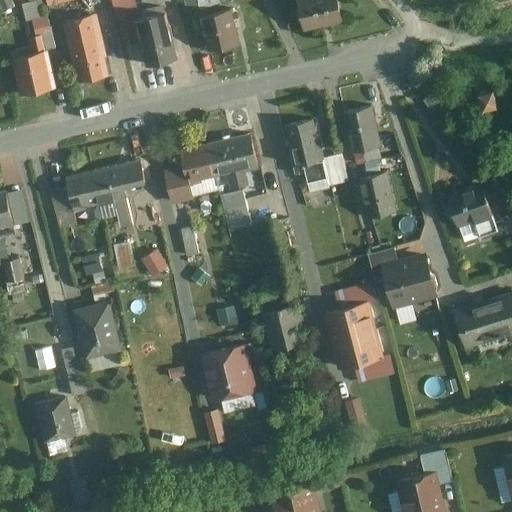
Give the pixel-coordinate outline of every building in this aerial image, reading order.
[(203,13),(199,0),(185,0),(190,16),(203,13)] [(342,0),(301,0),(308,30),(348,21),(342,0)] [(244,43),(235,7),(203,15),(211,50),(244,43)] [(182,58),(170,10),(139,18),(150,66),(182,58)] [(112,75),(98,13),(65,20),(79,82),(112,75)] [(55,86),(44,35),(33,37),(37,54),(16,59),(23,93),(55,86)] [(498,104),(494,89),(481,92),(485,107),(498,104)] [(445,112),(432,93),(425,98),(437,117),(445,112)] [(382,147),(372,105),(344,112),(354,153),(382,147)] [(323,159),(314,119),(285,126),(295,174),(305,172),(308,182),(327,178),(323,159)] [(258,169),(251,135),(208,144),(215,178),(225,175),(228,189),(248,184),(245,171),(258,169)] [(215,178),(208,144),(179,151),(183,167),(165,172),(172,204),(193,199),(190,183),(215,178)] [(341,155),(323,159),(327,178),(329,184),(347,180),(341,155)] [(96,171),(103,202),(117,199),(118,203),(130,200),(127,188),(149,184),(144,160),(96,171)] [(103,202),(96,171),(68,177),(75,208),(103,202)] [(397,210),(387,171),(359,178),(368,217),(397,210)] [(500,231),(483,183),(450,195),(466,242),(500,231)] [(8,190),(0,191),(0,227),(3,227),(4,236),(18,233),(8,190)] [(251,225),(242,190),(224,195),(232,230),(251,225)] [(158,247),(141,255),(150,275),(168,266),(158,247)] [(380,265),(397,260),(394,247),(369,255),(376,281),(384,279),(380,265)] [(438,296),(426,252),(397,260),(380,265),(384,279),(392,309),(438,296)] [(22,255),(7,258),(11,279),(7,280),(10,293),(29,289),(22,255)] [(85,263),(92,282),(107,277),(99,257),(85,263)] [(511,291),(453,309),(466,349),(511,335),(511,291)] [(220,318),(237,317),(235,293),(218,294),(220,318)] [(125,351),(112,300),(75,309),(88,360),(125,351)] [(341,309),(327,313),(334,340),(374,329),(367,302),(364,303),(341,309)] [(294,306),(262,314),(270,348),(303,340),(294,306)] [(374,329),(334,340),(341,367),(355,363),(378,357),(382,356),(374,329)] [(257,389),(246,344),(200,355),(210,400),(257,389)] [(79,434),(70,396),(38,404),(48,442),(79,434)] [(420,456),(425,475),(437,472),(440,484),(453,481),(445,450),(420,456)] [(511,453),(502,456),(511,502),(511,453)] [(446,511),(440,484),(437,472),(425,475),(396,482),(402,511),(446,511)] [(338,478),(319,482),(321,492),(340,488),(338,478)] [(269,495),(272,511),(321,511),(315,484),(269,495)]
